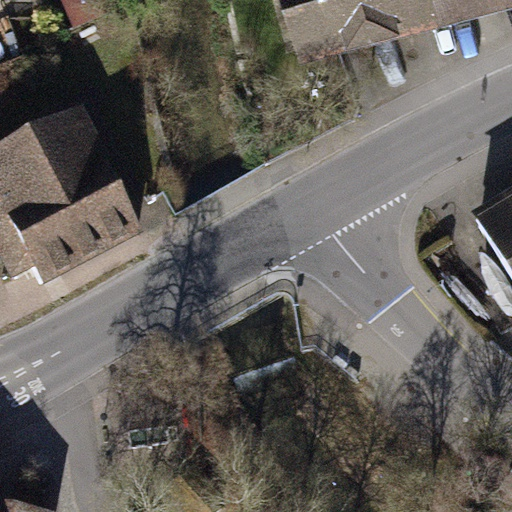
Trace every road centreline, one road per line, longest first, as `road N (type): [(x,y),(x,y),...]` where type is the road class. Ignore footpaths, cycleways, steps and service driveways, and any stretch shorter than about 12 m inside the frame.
road 1 (tertiary): [(0,381),(334,207)]
road 2 (residential): [(334,207),(376,276),(439,345),(511,404)]
road 3 (tertiary): [(334,207),(511,114)]
